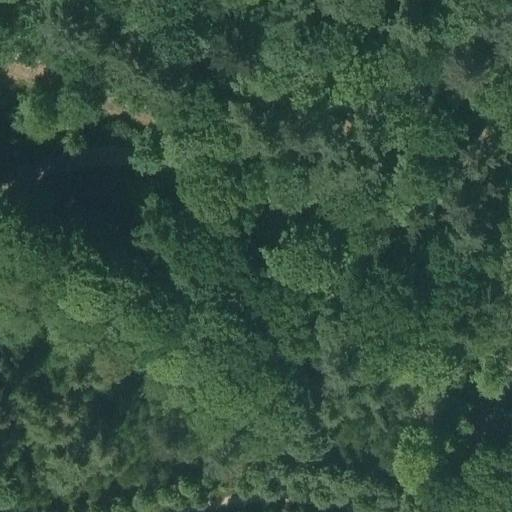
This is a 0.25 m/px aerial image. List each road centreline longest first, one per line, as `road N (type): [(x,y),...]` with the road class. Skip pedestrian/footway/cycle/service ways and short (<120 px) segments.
road 1 (unclassified): [(511,359),(422,316),(181,175),(120,155),(0,178)]
road 2 (track): [(191,511),(258,495),(357,511)]
